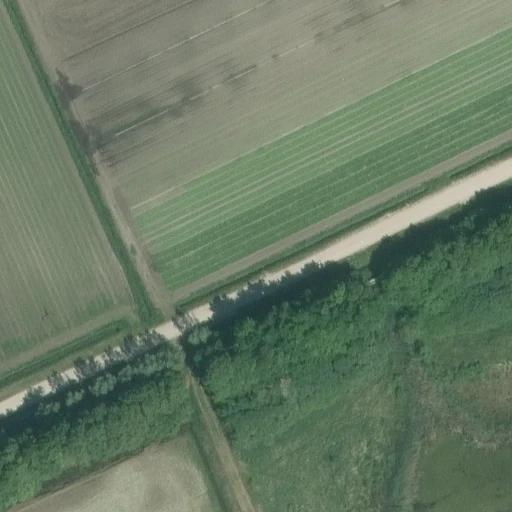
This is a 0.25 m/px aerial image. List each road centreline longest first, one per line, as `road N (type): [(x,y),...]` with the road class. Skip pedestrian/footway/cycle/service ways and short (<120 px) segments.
road 1 (track): [(169,331),(511,163)]
road 2 (track): [(169,331),(244,511)]
road 3 (track): [(0,412),(169,331)]
